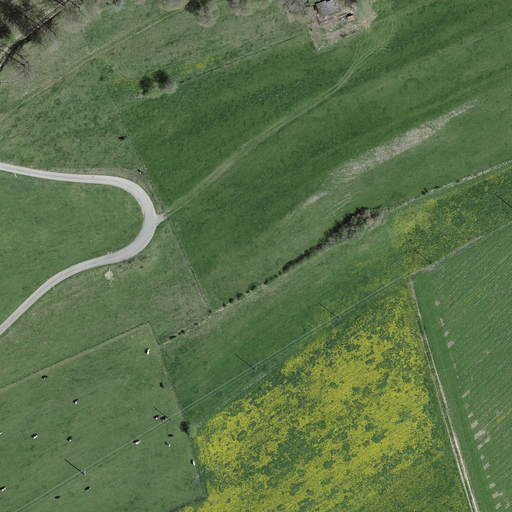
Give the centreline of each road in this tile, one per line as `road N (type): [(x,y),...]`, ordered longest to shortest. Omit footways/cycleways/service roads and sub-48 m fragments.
road 1 (track): [(0,333),(49,285),(135,252),(149,227),(148,210),(128,188),(0,170)]
road 2 (track): [(408,283),(476,511)]
